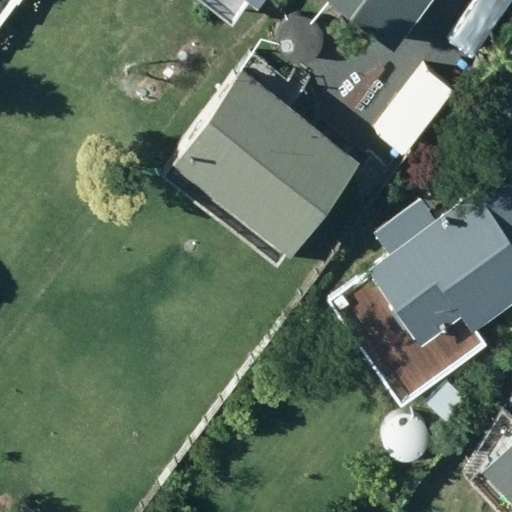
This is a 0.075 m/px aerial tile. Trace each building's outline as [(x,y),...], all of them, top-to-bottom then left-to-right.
[(357,0),(384,20),(399,0),(357,0)] [(164,131),(277,215),(342,125),(229,42),(164,131)] [(368,113),(381,93),(370,87),(357,106),(368,113)] [(465,299),(511,268),(511,168),(501,153),(364,242),(409,310),(453,281),(465,299)] [(511,393),(471,434),(511,475),(511,393)]
